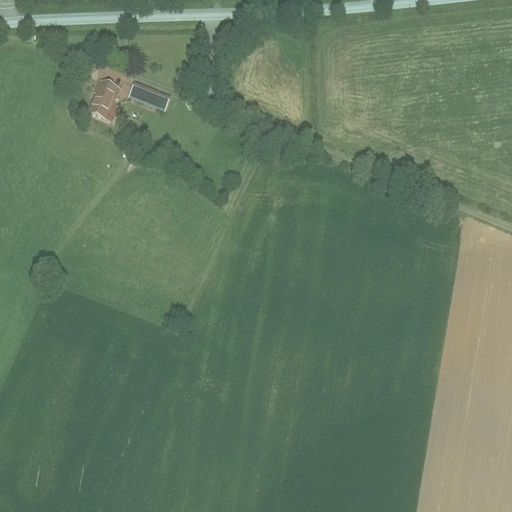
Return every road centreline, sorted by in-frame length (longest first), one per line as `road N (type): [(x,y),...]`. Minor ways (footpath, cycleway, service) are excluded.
road 1 (residential): [(511,230),(214,106),(217,14)]
road 2 (tertiary): [(446,0),(217,14)]
road 3 (tertiary): [(217,14),(0,24)]
